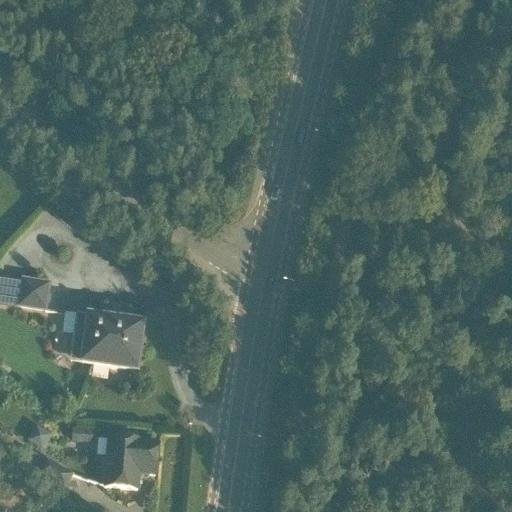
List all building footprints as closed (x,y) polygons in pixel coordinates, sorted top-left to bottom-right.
[(23,283),(23,286),(0,281),(0,307),(43,314),(47,287),(23,283)] [(144,326),(75,317),(68,367),(137,376),(144,326)] [(90,433),(71,432),(70,445),(90,446),(90,433)] [(157,445),(106,440),(102,490),(136,493),(138,478),(154,479),(157,445)] [(28,451),(18,468),(61,493),(71,476),(28,451)]
